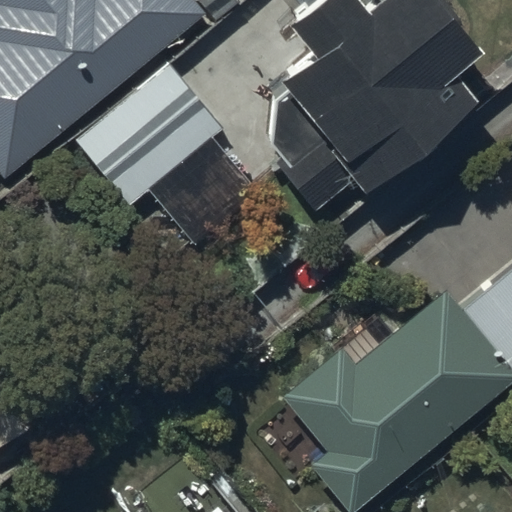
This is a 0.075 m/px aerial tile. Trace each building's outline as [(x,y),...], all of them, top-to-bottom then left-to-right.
[(0,0),(0,173),(200,9),(192,0),(0,0)] [(294,0),(278,13),(304,45),(272,72),(278,79),(266,88),(272,95),(265,137),(276,150),(268,156),(311,208),(349,177),(357,186),(474,90),(451,63),(476,42),(441,0),(294,0)] [(219,125),(166,60),(72,136),(125,201),(219,125)] [(511,228),(511,259),(493,275),(493,277),(511,300),(511,223),(510,226),(511,228)] [(0,279),(12,270),(0,255),(0,279)] [(511,364),(511,300),(493,277),(458,306),(442,286),(388,330),(374,313),(275,393),(319,447),(304,459),(345,509),(511,373),(511,368),(510,366),(511,364)] [(0,353),(0,436),(41,404),(0,353)] [(221,511),(212,502),(199,511),(221,511)]
